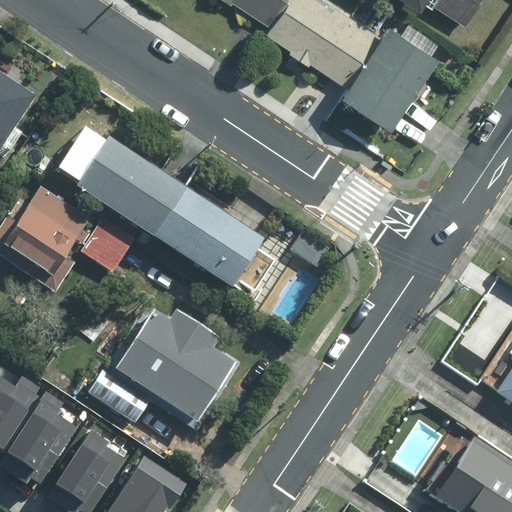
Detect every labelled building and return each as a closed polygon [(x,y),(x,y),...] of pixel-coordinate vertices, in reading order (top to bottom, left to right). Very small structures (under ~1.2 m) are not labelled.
[(290,0),(231,0),(273,27),(290,0)] [(373,31),(325,0),(290,0),(273,27),(268,33),(341,80),(373,31)] [(418,0),(428,7),(432,1),(467,24),(482,0),(418,0)] [(396,27),(351,96),(397,127),(442,58),(396,27)] [(0,156),(6,147),(13,152),(23,136),(17,131),(38,98),(0,74),(0,156)] [(153,237),(185,189),(114,141),(82,190),(153,237)] [(185,189),(153,237),(237,292),(269,243),(185,189)] [(135,242),(105,223),(100,229),(43,191),(20,225),(12,221),(0,238),(0,256),(58,294),(85,253),(115,273),(135,242)] [(107,367),(89,393),(139,427),(158,397),(202,426),(241,366),(219,351),(224,344),(179,318),(174,327),(155,316),(121,375),(107,367)] [(511,352),(486,391),(511,408),(511,352)] [(0,449),(39,388),(21,376),(14,387),(0,378),(0,449)] [(0,460),(0,466),(28,484),(32,477),(38,481),(73,425),(55,414),(62,403),(44,391),(0,460)] [(108,439),(89,427),(46,496),(71,511),(79,511),(82,509),(85,511),(94,511),(127,459),(104,445),(108,439)] [(511,511),(511,464),(464,435),(428,491),(462,511),(511,511)] [(143,458),(108,511),(163,511),(167,506),(172,509),(186,486),(143,458)]
